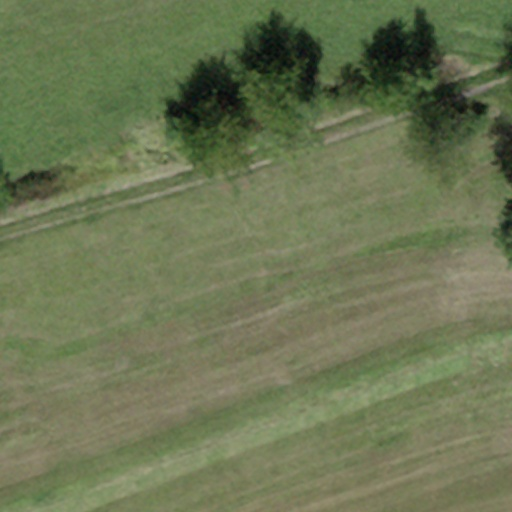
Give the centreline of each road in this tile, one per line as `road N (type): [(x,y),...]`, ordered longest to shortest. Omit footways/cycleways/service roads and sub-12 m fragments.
road 1 (track): [(511,66),(180,184),(0,234)]
road 2 (track): [(511,370),(106,511)]
